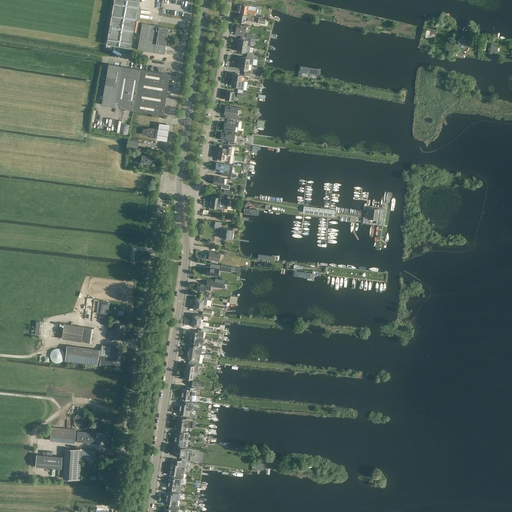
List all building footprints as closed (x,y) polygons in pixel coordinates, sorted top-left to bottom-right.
[(138,0),(113,0),(106,44),(130,48),(138,0)] [(246,19),(246,17),(245,17),(245,15),(238,13),(237,22),(244,23),(245,19),(246,19)] [(164,54),(168,28),(142,23),(137,49),(164,54)] [(244,36),(246,26),(236,25),(236,30),(235,35),(244,36)] [(436,36),(437,31),(427,29),(425,37),(428,38),(429,34),(436,36)] [(250,46),(251,38),(245,37),(244,39),(238,38),(237,45),(247,46),(250,46)] [(461,39),(458,39),(457,44),(465,45),(466,40),(463,40),(464,38),(461,37),(461,39)] [(253,56),(254,53),(249,52),(250,46),(247,46),(237,45),(236,51),(247,52),(247,55),(253,56)] [(253,59),(253,56),(247,55),(246,57),(241,57),(240,63),(249,64),(251,65),(252,59),(253,59)] [(255,74),(256,72),(251,71),(251,70),(251,65),(249,64),(240,63),(239,69),(245,70),(244,72),(255,74)] [(134,110),(141,70),(108,64),(101,105),(134,110)] [(170,75),(141,70),(134,110),(163,115),(166,95),(167,95),(166,95),(170,75)] [(256,74),(255,74),(244,72),(244,75),(233,73),(232,79),(241,81),(242,77),(245,78),(245,75),(250,76),(255,77),(256,74)] [(238,89),(243,90),(244,81),(241,81),(232,79),(231,85),(237,86),(237,89),(238,89)] [(234,96),(234,94),(233,94),(233,91),(226,90),(224,99),(232,100),(233,96),(234,96)] [(231,115),(230,118),(237,120),(239,120),(239,116),(236,116),(238,108),(225,106),(224,114),(231,115)] [(228,119),(227,121),(228,122),(228,123),(225,122),(224,129),(234,131),(235,127),(238,127),(239,122),(236,121),(237,120),(230,118),(230,119),(228,119)] [(128,136),(130,125),(122,124),(120,135),(128,136)] [(155,137),(156,129),(150,128),(143,129),(142,135),(155,137)] [(234,135),(221,132),(220,139),(228,141),(228,144),(235,145),(235,141),(233,141),(234,135)] [(138,141),(138,140),(128,138),(128,140),(127,147),(137,149),(138,141)] [(230,155),(232,147),(220,145),(219,147),(218,153),(230,155)] [(229,163),(230,155),(218,153),(217,158),(217,161),(229,163)] [(151,166),(152,156),(142,155),(141,164),(151,166)] [(214,171),(221,172),(221,175),(231,177),(233,166),(216,163),(214,171)] [(229,189),(230,185),(223,184),(224,178),(214,177),(214,178),(213,179),(212,181),(213,182),(213,184),(222,185),(221,188),(229,189)] [(210,199),(210,201),(229,205),(229,201),(223,200),(224,196),(217,195),(216,197),(211,196),(211,197),(210,198),(210,199)] [(335,216),(335,211),(323,209),(323,208),(305,207),(304,212),(335,216)] [(367,215),(366,218),(377,220),(376,224),(379,224),(383,225),(385,210),(382,209),(381,209),(368,207),(367,212),(367,215)] [(231,239),(233,229),(221,228),(219,237),(231,239)] [(220,253),(209,251),(208,259),(219,261),(220,253)] [(225,266),(211,264),(210,268),(207,267),(206,271),(205,271),(205,274),(206,274),(206,275),(217,276),(218,270),(224,271),(225,266)] [(223,288),(224,283),(217,282),(207,281),(206,285),(197,284),(196,290),(205,292),(206,289),(209,289),(210,286),(223,288)] [(195,301),(195,303),(203,305),(203,304),(206,305),(207,299),(211,300),(211,297),(200,295),(200,296),(200,298),(199,298),(195,298),(195,301)] [(107,324),(109,302),(102,302),(100,324),(107,324)] [(92,342),(94,328),(64,323),(62,338),(82,341),(92,342)] [(123,337),(124,325),(118,324),(116,324),(115,329),(113,329),(112,334),(114,334),(114,336),(123,337)] [(202,338),(202,337),(190,336),(189,338),(188,339),(189,340),(189,341),(191,341),(190,344),(191,344),(197,345),(202,345),(203,338),(202,338)] [(189,346),(188,352),(200,354),(202,345),(197,345),(191,344),(191,347),(189,346)] [(98,364),(99,350),(67,346),(65,360),(98,364)] [(117,362),(118,352),(113,351),(114,347),(101,346),(99,360),(101,360),(100,366),(113,367),(113,361),(117,362)] [(52,362),(64,362),(64,348),(51,349),(52,362)] [(189,359),(189,361),(198,363),(200,363),(202,363),(203,355),(200,354),(188,352),(187,358),(189,359)] [(198,363),(189,361),(188,364),(186,364),(185,369),(201,372),(201,370),(198,370),(198,366),(200,366),(200,363),(198,363)] [(200,375),(201,372),(185,369),(184,377),(192,379),(193,374),(197,374),(200,375)] [(192,380),(191,387),(194,387),(211,390),(212,384),(204,383),(204,382),(192,380)] [(182,391),(181,393),(194,395),(195,395),(196,390),(194,390),(194,388),(186,386),(185,389),(182,388),(182,389),(181,390),(181,391),(182,391)] [(193,400),(194,395),(181,393),(181,395),(181,396),(180,397),(181,397),(181,398),(182,398),(182,401),(192,402),(192,400),(193,400)] [(192,402),(182,401),(181,403),(180,403),(180,404),(179,405),(179,406),(180,406),(179,408),(191,410),(195,410),(195,408),(191,407),(192,402)] [(195,418),(195,415),(191,415),(191,410),(179,408),(179,410),(178,410),(178,411),(179,412),(179,413),(182,413),(181,416),(195,418)] [(75,442),(76,429),(51,427),(50,440),(75,442)] [(96,433),(77,431),(76,442),(95,443),(105,444),(106,434),(96,433)] [(187,435),(187,432),(177,431),(177,433),(176,433),(175,434),(175,435),(175,436),(175,438),(186,440),(187,440),(187,437),(186,437),(186,435),(187,435)] [(185,447),(186,445),(187,444),(187,442),(186,442),(186,440),(175,438),(174,440),(174,441),(174,442),(174,443),(177,443),(177,446),(185,447)] [(185,449),(185,447),(177,446),(174,445),(174,447),(173,447),(172,451),(173,451),(173,453),(182,455),(182,460),(189,461),(190,453),(186,453),(187,449),(185,449)] [(80,479),(81,449),(66,449),(65,478),(80,479)] [(94,460),(95,450),(82,450),(81,460),(94,460)] [(62,456),(36,454),(35,466),(61,468),(62,456)] [(189,471),(190,469),(185,468),(184,467),(184,466),(185,466),(186,465),(186,463),(186,462),(185,461),(172,459),(171,464),(171,465),(170,465),(170,466),(170,467),(170,469),(189,471)] [(189,474),(189,472),(189,471),(170,469),(169,471),(169,472),(169,473),(169,476),(170,476),(177,477),(182,478),(183,473),(189,474)] [(181,485),(182,478),(177,477),(170,476),(169,478),(168,479),(168,480),(168,481),(168,483),(181,485)] [(180,493),(181,485),(168,483),(167,486),(167,487),(167,488),(172,489),(171,491),(180,493)] [(179,498),(180,493),(171,491),(168,491),(167,493),(166,493),(166,494),(165,495),(166,496),(166,498),(178,500),(179,500),(179,498)] [(180,508),(179,505),(178,505),(178,500),(166,498),(165,500),(165,501),(165,502),(165,503),(169,504),(169,506),(170,506),(180,508)]
